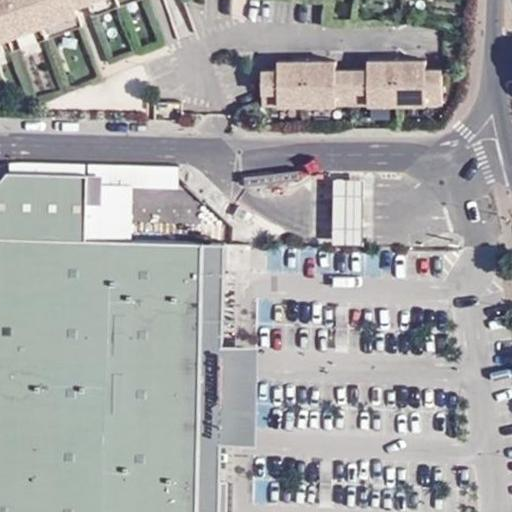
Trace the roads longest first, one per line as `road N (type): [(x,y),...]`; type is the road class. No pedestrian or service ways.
road 1 (unknown): [(274,511),(292,293),(315,283),(480,282)]
road 2 (unknown): [(278,443),(501,447)]
road 3 (unknown): [(285,360),(491,364)]
road 4 (secondary): [(495,0),(496,95),(511,164)]
